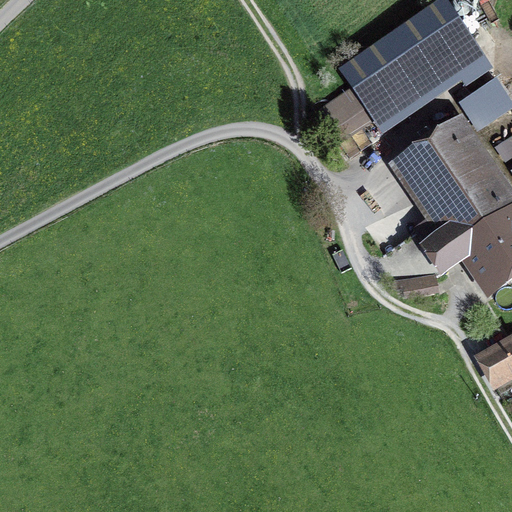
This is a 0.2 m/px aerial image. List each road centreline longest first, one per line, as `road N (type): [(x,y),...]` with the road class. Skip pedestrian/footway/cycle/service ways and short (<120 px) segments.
road 1 (track): [(511,435),(463,355),(374,295),(322,177),(282,137),(251,130),(198,139),(0,241)]
road 2 (track): [(245,0),(296,82),(302,149)]
